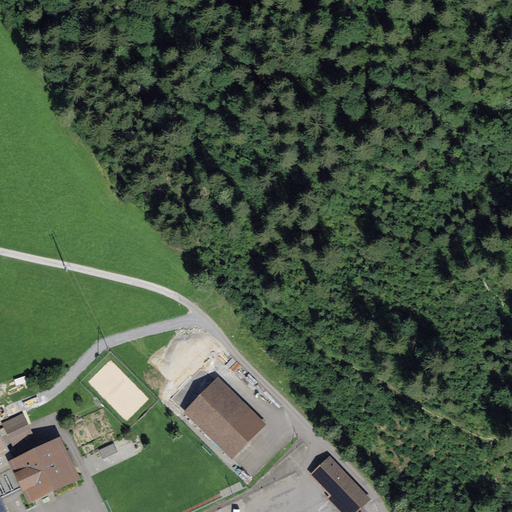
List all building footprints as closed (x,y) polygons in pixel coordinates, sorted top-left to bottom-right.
[(136,185),(132,178),(128,180),(105,143),(99,147),(127,191),(136,185)] [(198,329),(180,354),(198,367),(216,341),(198,329)] [(232,458),(261,428),(216,383),(186,414),(232,458)] [(4,425),(13,445),(31,436),(22,416),(4,425)] [(58,446),(15,467),(27,492),(30,498),(73,477),(65,460),(71,457),(68,451),(62,454),(58,446)] [(4,511),(1,504),(27,492),(15,467),(6,449),(0,452),(0,511),(4,511)] [(329,461),(314,475),(330,493),(339,485),(336,482),(343,475),(329,461)] [(348,511),(354,511),(367,501),(343,475),(336,482),(339,485),(330,493),(348,511)]
